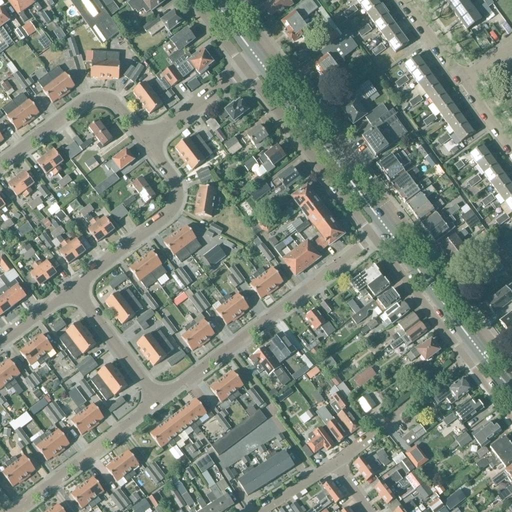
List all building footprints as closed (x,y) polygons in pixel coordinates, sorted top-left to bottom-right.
[(27,20),(22,12),(27,9),(20,0),(10,0),(9,2),(24,22),(27,20)] [(20,0),(27,9),(33,5),(38,12),(42,10),(34,0),(20,0)] [(69,0),(101,45),(120,32),(97,0),(69,0)] [(105,8),(114,1),(114,0),(113,0),(102,0),(100,2),(105,8)] [(144,0),(143,1),(142,0),(133,0),(129,4),(134,11),(136,9),(138,12),(143,9),(147,13),(150,10),(152,12),(165,1),(164,0),(144,0)] [(271,0),(263,6),(271,17),(277,13),(279,15),(292,5),(288,0),(271,0)] [(290,33),(288,35),(294,42),(301,37),(304,41),(305,41),(311,36),(311,35),(309,32),(309,31),(300,19),(302,17),(304,20),(318,9),(313,3),(310,0),(307,0),(288,14),(290,17),(282,23),(282,24),(280,25),(286,32),(288,30),(290,33)] [(380,6),(376,0),(367,0),(361,5),(368,15),(380,6)] [(451,0),(446,4),(453,13),(468,2),(467,0),(451,0)] [(110,17),(119,10),(113,2),(104,9),(110,17)] [(468,2),(453,13),(459,22),(475,11),(468,2)] [(358,11),(354,6),(344,13),(348,18),(358,11)] [(387,15),(380,6),(368,15),(375,24),(387,15)] [(0,23),(8,34),(11,32),(6,24),(11,20),(2,7),(0,8),(0,23)] [(475,11),(459,22),(466,32),(482,21),(475,11)] [(53,20),(47,12),(42,16),(47,24),(53,20)] [(169,32),(183,22),(174,12),(162,21),(159,16),(143,29),(146,33),(148,32),(152,37),(165,27),(169,32)] [(121,21),(116,14),(111,17),(116,24),(121,21)] [(394,25),(387,15),(375,24),(382,34),(394,25)] [(7,35),(8,34),(0,23),(0,34),(8,46),(13,42),(7,35)] [(30,23),(23,28),(25,32),(32,26),(30,23)] [(511,32),(506,23),(501,26),(508,36),(511,32)] [(372,30),(368,25),(358,33),(361,38),(372,30)] [(401,34),(394,25),(382,34),(389,44),(401,34)] [(29,36),(25,32),(23,28),(21,26),(14,31),(21,41),(29,36)] [(36,31),(32,26),(25,32),(29,36),(29,37),(36,31)] [(181,50),(195,40),(193,38),(194,37),(191,33),(190,34),(187,30),(171,42),(171,43),(168,45),(172,49),(175,47),(178,51),(167,59),(172,65),(173,64),(176,64),(184,58),(183,58),(186,56),(181,50)] [(319,74),(320,75),(319,78),(321,80),(324,80),(324,81),(331,76),(332,77),(334,79),(341,74),(339,72),(339,71),(334,63),(339,59),(340,60),(357,48),(351,41),(353,39),(348,31),(323,50),(327,56),(314,66),(319,74)] [(62,33),(56,37),(59,41),(65,37),(62,33)] [(339,38),(335,33),(325,40),(329,45),(339,38)] [(408,44),(401,34),(389,44),(396,53),(408,44)] [(47,39),(41,44),(45,49),(51,45),(47,39)] [(73,58),(79,56),(73,39),(67,41),(71,51),(73,58)] [(370,43),(363,47),(366,52),(373,47),(370,43)] [(386,49),(382,44),(372,52),(376,57),(386,49)] [(207,68),(213,63),(211,61),(211,60),(210,58),(209,58),(202,49),(191,58),(192,59),(187,63),(184,58),(176,64),(173,64),(172,65),(173,65),(172,66),(162,74),(161,73),(156,77),(167,91),(172,87),(173,87),(183,79),(195,69),(200,76),(208,70),(207,68)] [(91,79),(105,79),(106,53),(93,53),(93,62),(92,62),(91,79)] [(119,54),(106,53),(105,79),(119,80),(120,64),(119,64),(119,54)] [(404,66),(412,76),(424,66),(417,56),(404,66)] [(6,67),(24,90),(29,87),(18,72),(11,63),(6,67)] [(139,65),(135,70),(128,80),(133,84),(144,69),(139,65)] [(431,76),(424,66),(412,76),(419,85),(431,76)] [(58,67),(48,75),(64,96),(75,87),(65,74),(64,75),(58,67)] [(135,70),(130,67),(124,77),(128,80),(135,70)] [(52,104),(64,96),(48,75),(38,83),(43,91),(52,104)] [(399,89),(409,81),(405,76),(395,84),(399,89)] [(438,86),(431,76),(419,85),(426,95),(438,86)] [(29,87),(33,83),(30,78),(25,82),(29,87)] [(351,123),(352,123),(353,125),(366,115),(357,104),(364,99),(365,101),(376,92),(368,82),(350,95),(354,99),(341,108),(348,118),(348,120),(351,123)] [(132,93),(141,104),(158,91),(155,86),(150,89),(145,83),(132,93)] [(445,95),(438,86),(426,95),(433,104),(445,95)] [(170,99),(175,95),(171,90),(166,94),(170,99)] [(162,96),(158,91),(141,104),(149,115),(162,105),(158,99),(162,96)] [(23,94),(12,102),(28,123),(39,114),(29,101),(28,102),(23,94)] [(452,105),(445,95),(433,104),(440,114),(452,105)] [(423,101),(419,96),(409,103),(413,108),(423,101)] [(244,105),(240,100),(219,116),(222,120),(229,115),(235,123),(240,118),(240,117),(248,111),(247,110),(248,108),(246,105),(244,105)] [(17,131),(28,123),(12,102),(2,110),(8,117),(7,118),(17,131)] [(459,114),(452,105),(440,114),(447,124),(459,114)] [(374,130),(362,139),(375,158),(408,134),(395,117),(397,115),(394,110),(372,126),(371,126),(374,130)] [(372,112),(364,118),(370,126),(378,120),(372,112)] [(466,124),(459,114),(447,124),(454,133),(466,124)] [(423,122),(427,127),(437,120),(433,115),(423,122)] [(219,128),(213,119),(207,123),(214,132),(219,128)] [(105,131),(98,121),(88,128),(96,138),(105,131)] [(454,133),(461,143),(474,134),(466,124),(454,133)] [(245,145),(250,141),(257,151),(266,145),(263,141),(268,137),(267,136),(268,135),(265,131),(264,132),(260,127),(247,137),(247,136),(242,140),(245,145)] [(214,134),(211,130),(206,134),(210,138),(215,135),(214,134)] [(215,135),(221,144),(227,140),(221,132),(220,130),(214,134),(215,135)] [(113,140),(105,131),(96,138),(100,143),(97,146),(100,150),(113,140)] [(175,149),(184,160),(204,145),(196,134),(189,140),(188,139),(175,149)] [(451,139),(447,134),(437,141),(441,147),(451,139)] [(232,156),(242,149),(234,138),(224,145),(232,156)] [(418,150),(423,146),(419,140),(413,144),(418,150)] [(69,147),(76,156),(81,152),(74,143),(69,147)] [(212,155),(204,145),(184,160),(192,171),(205,162),(204,161),(212,155)] [(423,146),(418,150),(425,159),(431,155),(423,146)] [(470,155),(477,165),(490,156),(482,146),(470,155)] [(76,156),(69,147),(64,151),(71,160),(76,156)] [(277,147),(276,148),(269,153),(268,153),(259,160),(263,166),(262,167),(267,174),(275,168),(273,166),(285,157),(277,147)] [(54,151),(45,157),(58,173),(61,171),(57,166),(62,162),(54,151)] [(133,161),(126,151),(121,155),(105,166),(108,171),(111,169),(115,175),(120,171),(121,171),(133,161)] [(391,154),(376,166),(383,175),(406,157),(402,152),(394,158),(391,154)] [(431,155),(425,159),(432,169),(438,165),(431,155)] [(497,165),(490,156),(477,165),(484,175),(497,165)] [(45,157),(37,163),(46,175),(50,172),(54,176),(58,173),(45,157)] [(407,158),(406,157),(383,175),(390,184),(405,173),(402,169),(410,163),(407,158)] [(93,158),(85,164),(90,171),(98,165),(93,158)] [(257,164),(252,158),(243,165),(248,171),(257,164)] [(461,166),(464,165),(461,161),(455,166),(459,171),(463,168),(461,166)] [(504,175),(497,165),(484,175),(491,184),(504,175)] [(406,174),(391,185),(398,195),(413,183),(410,180),(423,170),(420,166),(415,168),(406,175),(406,174)] [(301,178),(293,167),(278,179),(278,178),(271,183),(275,189),(282,184),(286,189),(301,178)] [(199,179),(210,174),(207,168),(196,173),(199,179)] [(25,173),(16,179),(29,195),(32,192),(29,188),(33,184),(25,173)] [(210,174),(199,179),(201,184),(212,179),(210,174)] [(471,188),(481,181),(477,175),(467,183),(471,188)] [(511,185),(504,175),(491,184),(498,194),(511,185)] [(68,176),(62,180),(67,185),(72,182),(68,176)] [(258,177),(251,183),(254,188),(262,182),(258,177)] [(149,188),(142,178),(132,185),(139,195),(149,188)] [(416,187),(413,183),(398,195),(405,204),(420,192),(419,192),(431,183),(427,178),(416,187)] [(22,193),(25,198),(29,195),(16,179),(8,185),(17,197),(22,193)] [(67,185),(62,180),(58,183),(62,189),(67,185)] [(248,194),(255,203),(271,191),(264,182),(248,194)] [(37,189),(44,199),(50,195),(42,185),(37,189)] [(511,198),(511,186),(511,185),(498,194),(505,204),(511,198)] [(421,194),(406,205),(413,214),(428,203),(425,199),(435,191),(431,186),(421,194)] [(149,189),(149,188),(139,195),(135,198),(136,200),(135,201),(137,203),(142,199),(146,204),(156,197),(149,189)] [(200,188),(197,202),(219,205),(220,199),(214,198),(216,190),(200,188)] [(293,197),(301,208),(315,198),(307,188),(293,197)] [(495,200),(491,195),(481,202),(485,207),(495,200)] [(34,202),(38,207),(43,203),(39,198),(34,202)] [(316,199),(315,198),(301,208),(310,219),(315,215),(315,214),(323,208),(319,203),(319,202),(317,199),(316,199)] [(428,203),(413,214),(420,224),(435,212),(434,212),(443,205),(439,199),(430,206),(428,203)] [(34,202),(29,205),(33,210),(38,207),(34,202)] [(75,202),(70,206),(73,211),(79,207),(75,202)] [(218,211),(219,205),(197,202),(195,216),(211,218),(213,210),(218,211)] [(85,209),(89,214),(93,211),(89,205),(85,209)] [(116,209),(123,218),(128,214),(122,205),(116,209)] [(436,214),(421,225),(428,234),(446,220),(460,210),(456,205),(438,217),(436,214)] [(328,213),(327,213),(323,208),(315,214),(315,215),(310,219),(307,221),(303,224),(295,230),(298,234),(312,225),(310,223),(312,222),(317,229),(331,219),(330,217),(330,216),(328,213)] [(85,209),(80,212),(84,218),(89,214),(85,209)] [(123,218),(116,209),(111,213),(118,222),(123,218)] [(291,209),(283,214),(287,220),(295,214),(291,209)] [(470,211),(461,217),(465,222),(474,216),(470,211)] [(509,219),(505,214),(495,221),(499,227),(509,219)] [(263,216),(255,221),(262,231),(269,232),(270,225),(263,216)] [(479,223),(474,216),(465,222),(470,229),(479,223)] [(446,220),(428,234),(435,243),(449,232),(446,228),(455,222),(451,217),(446,220)] [(93,220),(106,237),(114,230),(105,219),(100,222),(97,218),(93,220)] [(336,225),(331,219),(317,229),(323,237),(311,246),(316,253),(328,244),(329,246),(343,236),(339,229),(340,229),(336,224),(336,225)] [(5,224),(9,229),(14,225),(10,220),(5,224)] [(97,243),(106,237),(93,220),(90,223),(93,227),(88,231),(97,243)] [(292,225),(295,230),(303,224),(299,220),(292,225)] [(249,225),(256,235),(262,231),(255,221),(249,225)] [(9,229),(5,224),(0,227),(4,233),(9,229)] [(212,225),(209,230),(220,236),(223,230),(212,225)] [(186,226),(175,235),(190,255),(201,248),(195,240),(196,239),(186,226)] [(77,259),(85,252),(76,240),(71,244),(68,239),(64,242),(59,236),(64,232),(61,227),(56,231),(77,259)] [(455,236),(441,247),(448,256),(462,246),(459,242),(468,235),(464,230),(456,237),(455,236)] [(77,259),(56,231),(51,235),(54,239),(56,238),(64,249),(59,253),(68,265),(77,259)] [(45,233),(39,238),(48,250),(54,246),(45,233)] [(180,263),(190,255),(175,235),(164,243),(174,256),(180,263)] [(490,236),(480,243),(490,257),(499,249),(490,236)] [(290,237),(283,243),(286,247),(294,242),(290,237)] [(37,239),(34,241),(42,252),(46,250),(37,239)] [(319,258),(316,253),(311,246),(308,242),(284,260),(296,276),(319,258)] [(283,243),(275,249),(278,254),(286,247),(283,243)] [(465,250),(462,246),(448,256),(456,266),(469,256),(469,255),(478,249),(474,243),(465,250)] [(23,247),(27,253),(31,249),(27,244),(23,247)] [(274,258),(263,244),(258,247),(269,262),(274,258)] [(226,257),(217,246),(203,257),(212,269),(226,257)] [(27,253),(31,258),(36,254),(31,249),(27,253)] [(152,252),(140,261),(156,282),(166,274),(161,266),(162,266),(152,252)] [(27,253),(22,256),(26,262),(31,258),(27,253)] [(2,256),(0,257),(0,265),(6,274),(13,269),(2,256)] [(495,258),(490,261),(496,269),(498,273),(503,269),(495,258)] [(35,264),(48,281),(56,274),(47,262),(42,266),(39,261),(35,264)] [(146,289),(156,282),(140,261),(129,269),(139,282),(140,282),(146,289)] [(477,289),(480,289),(493,279),(489,274),(496,269),(490,261),(489,261),(483,266),(477,271),(479,273),(473,278),(475,281),(474,282),(474,285),(477,289)] [(40,287),(48,281),(35,264),(32,267),(35,271),(30,275),(40,287)] [(244,280),(233,266),(229,269),(240,284),(244,280)] [(374,267),(374,266),(351,284),(359,294),(360,294),(382,276),(379,273),(380,270),(377,267),(374,267)] [(192,282),(181,268),(176,271),(187,286),(192,282)] [(262,269),(258,273),(272,292),(283,283),(272,269),(266,274),(262,269)] [(187,286),(176,272),(171,275),(182,290),(187,286)] [(272,292),(258,273),(253,277),(256,281),(250,286),(261,300),(272,292)] [(3,275),(0,277),(0,278),(18,303),(26,297),(18,287),(19,286),(15,280),(10,284),(3,275)] [(123,275),(109,285),(113,290),(127,279),(123,275)] [(232,275),(228,278),(235,288),(240,284),(232,275)] [(382,276),(360,294),(363,297),(368,294),(373,300),(390,286),(389,285),(390,283),(387,279),(385,279),(382,276)] [(0,290),(0,294),(11,309),(18,303),(0,278),(0,279),(5,286),(0,290)] [(511,295),(506,287),(485,303),(494,315),(511,302),(511,303),(511,295)] [(105,303),(114,314),(134,299),(127,288),(119,294),(118,293),(105,303)] [(360,311),(356,315),(355,315),(352,318),(356,324),(367,316),(368,312),(371,309),(374,310),(377,308),(382,313),(400,300),(399,299),(400,297),(397,294),(395,293),(392,290),(375,303),(374,302),(360,311)] [(210,306),(199,292),(194,296),(205,310),(210,306)] [(0,310),(3,315),(11,309),(0,294),(0,310)] [(158,308),(147,294),(142,297),(153,312),(158,308)] [(223,299),(237,318),(249,309),(238,295),(231,300),(228,295),(223,299)] [(205,310),(194,296),(189,299),(200,314),(205,310)] [(142,309),(134,299),(114,314),(122,325),(135,315),(142,309)] [(226,326),(237,318),(223,299),(219,303),(222,307),(215,312),(226,326)] [(347,304),(355,315),(356,315),(360,311),(352,300),(347,304)] [(333,311),(326,301),(320,305),(327,315),(333,311)] [(384,315),(380,318),(384,323),(382,325),(386,329),(392,324),(392,325),(409,311),(408,310),(408,308),(406,306),(405,306),(403,304),(402,305),(400,303),(384,315)] [(140,326),(155,315),(151,310),(137,321),(140,326)] [(307,316),(306,317),(316,331),(320,327),(327,336),(335,331),(328,322),(326,323),(316,310),(311,313),(309,313),(307,315),(307,316)] [(511,312),(500,322),(509,335),(511,333),(511,312)] [(419,323),(412,314),(398,325),(402,330),(398,333),(401,337),(419,323)] [(189,316),(185,319),(189,325),(194,321),(189,316)] [(176,332),(165,318),(160,321),(171,336),(176,332)] [(378,325),(374,320),(367,325),(372,331),(378,325)] [(66,326),(62,321),(52,328),(56,333),(66,326)] [(194,321),(189,325),(203,344),(214,335),(203,321),(197,326),(194,321)] [(59,340),(67,350),(87,334),(79,323),(66,333),(67,334),(59,340)] [(420,323),(391,346),(394,350),(404,342),(407,347),(412,343),(427,332),(420,323)] [(203,344),(189,325),(184,329),(187,333),(181,338),(192,352),(203,344)] [(137,345),(145,356),(166,340),(158,330),(150,336),(150,335),(137,345)] [(82,354),(83,355),(96,345),(87,334),(67,350),(75,360),(82,354)] [(286,340),(282,334),(266,346),(270,353),(272,351),(280,362),(294,351),(286,340)] [(42,336),(31,344),(45,363),(50,359),(46,355),(53,350),(42,336)] [(174,350),(166,340),(145,356),(154,367),(167,357),(166,356),(174,350)] [(432,357),(439,351),(439,348),(437,345),(434,345),(431,341),(422,347),(421,346),(416,350),(415,348),(410,352),(406,356),(411,362),(420,355),(425,362),(426,361),(428,362),(431,359),(432,357)] [(40,366),(45,363),(31,344),(20,353),(30,367),(37,362),(40,366)] [(272,358),(264,348),(253,356),(254,356),(249,360),(260,373),(264,370),(269,376),(273,373),(283,387),(290,381),(280,368),(281,367),(274,357),(272,358)] [(316,348),(310,353),(314,358),(320,353),(316,348)] [(170,367),(185,356),(181,351),(167,362),(170,367)] [(58,356),(61,360),(66,357),(62,352),(58,356)] [(307,353),(301,358),(309,369),(316,364),(307,353)] [(78,372),(93,361),(89,356),(75,367),(78,372)] [(9,361),(0,367),(0,371),(12,388),(17,384),(14,380),(20,375),(9,361)] [(82,377),(97,366),(93,361),(79,372),(82,377)] [(91,381),(98,391),(119,375),(111,364),(97,374),(98,375),(91,381)] [(316,367),(306,375),(310,380),(320,372),(316,367)] [(359,388),(376,375),(371,368),(354,381),(359,388)] [(7,391),(12,388),(0,371),(0,390),(4,387),(7,391)] [(232,372),(221,381),(235,399),(240,396),(237,392),(243,387),(232,372)] [(35,373),(30,377),(37,386),(42,383),(35,373)] [(119,375),(98,391),(106,401),(114,396),(114,397),(128,387),(119,375)] [(25,380),(32,390),(37,386),(30,377),(25,380)] [(337,377),(331,381),(336,388),(342,383),(337,377)] [(95,394),(84,380),(79,383),(90,398),(95,394)] [(459,381),(454,385),(452,383),(440,392),(441,392),(432,398),(438,405),(446,398),(451,405),(462,397),(463,397),(468,393),(467,392),(470,389),(463,380),(460,383),(459,381)] [(231,403),(235,399),(221,381),(210,389),(221,404),(227,399),(231,403)] [(343,383),(336,388),(339,392),(346,387),(343,383)] [(263,404),(252,389),(247,393),(258,407),(263,404)] [(275,389),(268,394),(272,399),(278,394),(275,389)] [(38,390),(33,394),(37,399),(42,395),(38,390)] [(344,408),(349,405),(339,392),(334,397),(337,400),(343,409),(344,408)] [(358,402),(366,413),(376,406),(368,395),(358,402)] [(110,414),(124,403),(121,398),(106,409),(110,414)] [(196,423),(208,413),(197,399),(185,408),(196,423)] [(451,416),(443,422),(446,427),(455,420),(456,419),(461,426),(465,422),(483,409),(482,409),(483,406),(481,404),(478,403),(477,402),(475,404),(472,399),(460,408),(461,409),(451,416)] [(351,433),(359,427),(346,410),(344,408),(343,409),(337,400),(330,406),(351,433)] [(65,417),(54,402),(49,406),(60,420),(65,417)] [(93,405),(86,410),(83,405),(78,409),(92,428),(104,419),(93,405)] [(60,420),(49,406),(44,410),(55,424),(60,420)] [(315,412),(339,443),(347,437),(323,406),(315,412)] [(172,418),(183,432),(196,423),(185,408),(172,418)] [(81,436),(92,428),(78,409),(73,413),(77,417),(70,422),(81,436)] [(219,414),(223,419),(228,415),(224,410),(219,414)] [(259,410),(254,414),(261,424),(267,420),(259,410)] [(311,419),(315,416),(311,410),(306,413),(311,419)] [(231,428),(219,414),(214,418),(227,431),(231,428)] [(257,427),(261,424),(254,414),(249,418),(257,427)] [(172,418),(160,427),(171,442),(183,432),(172,418)] [(249,418),(245,421),(252,431),(257,427),(249,418)] [(26,446),(31,443),(14,420),(9,424),(15,433),(16,432),(26,446)] [(247,435),(252,431),(245,421),(240,425),(247,435)] [(494,425),(492,422),(484,428),(483,427),(472,435),(473,437),(482,448),(490,442),(489,441),(501,431),(500,431),(501,428),(499,426),(497,426),(496,424),(494,425)] [(240,425),(235,429),(242,438),(247,435),(240,425)] [(426,434),(420,425),(402,439),(408,447),(426,434)] [(158,451),(171,442),(160,427),(147,437),(158,451)] [(327,452),(335,446),(321,428),(314,434),(313,433),(312,433),(308,435),(308,439),(310,442),(307,445),(314,454),(323,447),(327,452)] [(237,442),(242,438),(235,429),(230,432),(237,442)] [(58,431),(52,436),(49,431),(44,435),(58,454),(69,445),(58,431)] [(230,432),(225,436),(233,445),(237,442),(230,432)] [(58,454),(44,435),(33,443),(47,462),(58,454)] [(276,438),(279,443),(284,440),(281,435),(276,438)] [(461,448),(470,442),(465,435),(456,441),(461,448)] [(228,449),(233,445),(225,436),(221,439),(228,449)] [(484,459),(481,460),(476,465),(480,471),(489,465),(511,447),(509,443),(510,441),(507,438),(505,438),(505,437),(490,448),(494,454),(487,460),(484,459)] [(221,439),(216,443),(223,453),(228,449),(221,439)] [(18,445),(21,450),(26,446),(22,441),(18,445)] [(194,445),(197,450),(202,447),(198,442),(194,445)] [(218,456),(223,453),(216,443),(211,447),(218,456)] [(189,449),(192,454),(197,450),(194,446),(189,449)] [(258,449),(261,454),(266,451),(263,446),(258,449)] [(416,447),(406,455),(416,468),(426,461),(416,447)] [(490,453),(485,447),(477,453),(482,460),(490,453)] [(501,463),(505,468),(511,463),(511,447),(489,465),(492,469),(496,466),(501,463)] [(364,461),(361,458),(353,464),(360,473),(386,454),(382,449),(371,459),(369,457),(364,461)] [(128,452),(117,460),(131,479),(136,475),(132,471),(139,466),(128,452)] [(275,452),(270,455),(273,460),(282,475),(294,467),(285,453),(278,457),(275,452)] [(389,457),(386,454),(360,473),(366,481),(374,475),(372,472),(382,464),(384,467),(390,463),(387,459),(389,457)] [(268,463),(261,467),(271,482),(282,475),(273,460),(270,455),(265,459),(268,463)] [(207,456),(195,464),(197,467),(201,473),(213,465),(209,459),(207,456)] [(14,457),(10,461),(24,480),(35,471),(24,457),(18,462),(14,457)] [(241,460),(244,465),(249,462),(246,457),(241,460)] [(126,483),(131,479),(117,460),(106,469),(117,483),(123,478),(126,483)] [(24,480),(10,461),(5,465),(8,469),(2,474),(13,488),(24,480)] [(165,478),(154,464),(149,467),(160,482),(165,478)] [(511,466),(492,482),(495,487),(507,479),(511,484),(511,482),(511,466)] [(160,482),(149,467),(144,471),(155,486),(160,482)] [(252,467),(247,470),(250,475),(259,489),(271,482),(261,467),(255,471),(252,467)] [(191,481),(195,478),(189,468),(184,471),(191,481)] [(222,472),(229,483),(234,479),(228,468),(222,472)] [(250,475),(247,470),(242,473),(245,478),(238,482),(247,497),(259,489),(250,475)] [(406,477),(405,478),(406,478),(409,482),(410,484),(411,485),(415,490),(425,482),(416,470),(407,477),(406,477)] [(397,471),(374,488),(380,497),(404,479),(397,471)] [(93,478),(82,487),(96,506),(101,502),(97,498),(104,493),(93,478)] [(404,479),(380,497),(387,505),(395,499),(393,496),(403,488),(404,490),(410,485),(411,485),(410,484),(409,482),(406,478),(405,478),(404,479)] [(319,495),(316,497),(320,503),(324,500),(337,490),(331,481),(323,487),(325,490),(319,495)] [(194,504),(181,483),(175,487),(185,502),(188,508),(194,504)] [(416,490),(424,500),(432,494),(425,484),(416,490)] [(224,511),(234,505),(227,495),(224,492),(221,494),(215,485),(209,489),(211,493),(224,511)] [(440,485),(435,489),(439,496),(445,492),(440,485)] [(511,485),(498,495),(496,497),(500,502),(511,495),(511,485)] [(91,509),(96,506),(82,487),(71,495),(82,510),(88,505),(91,509)] [(169,493),(180,510),(186,506),(174,489),(169,493)] [(130,505),(119,490),(114,494),(125,508),(130,505)] [(307,511),(316,511),(322,508),(323,510),(334,502),(336,504),(344,498),(337,490),(324,500),(320,503),(307,511)] [(466,499),(459,491),(443,503),(450,511),(466,499)] [(209,511),(222,511),(224,511),(211,493),(206,496),(212,505),(207,508),(202,499),(209,511)] [(120,511),(125,508),(114,494),(109,497),(119,511),(120,511)] [(155,509),(161,505),(155,495),(149,499),(155,509)] [(209,511),(202,499),(197,502),(202,511),(200,511),(209,511)] [(145,511),(151,508),(145,500),(137,505),(142,511),(145,511)] [(411,500),(401,507),(394,511),(412,511),(417,508),(411,500)] [(439,502),(431,508),(433,511),(438,511),(444,508),(439,502)] [(293,511),(302,511),(296,503),(290,507),(293,511)]
